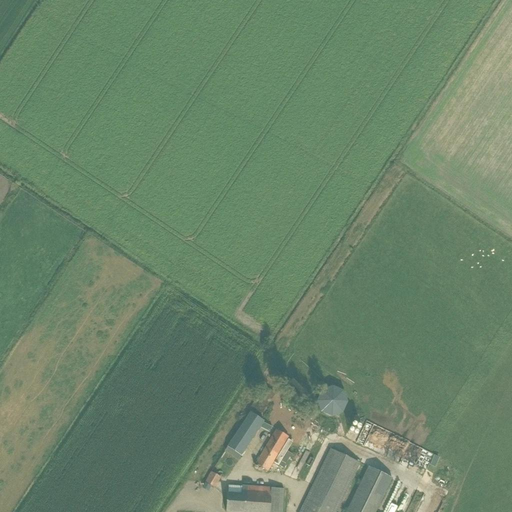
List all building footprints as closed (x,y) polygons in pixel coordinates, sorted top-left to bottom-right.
[(348,380),(358,386),(364,376),(353,371),(348,380)] [(317,402),(321,413),(331,418),(342,413),(347,403),(343,391),(332,386),(321,391),(317,402)] [(240,457),(261,420),(246,411),(225,448),(240,457)] [(267,473),(288,438),(275,431),(255,465),(267,473)] [(426,470),(433,455),(408,443),(403,454),(409,456),(407,460),(426,470)] [(330,449),(299,511),(376,511),(392,480),(368,468),(345,511),(336,511),(360,464),(330,449)] [(212,473),(206,483),(215,488),(221,478),(212,473)] [(282,511),(282,507),(284,490),(242,487),(242,495),(227,494),(225,511),(282,511)]
